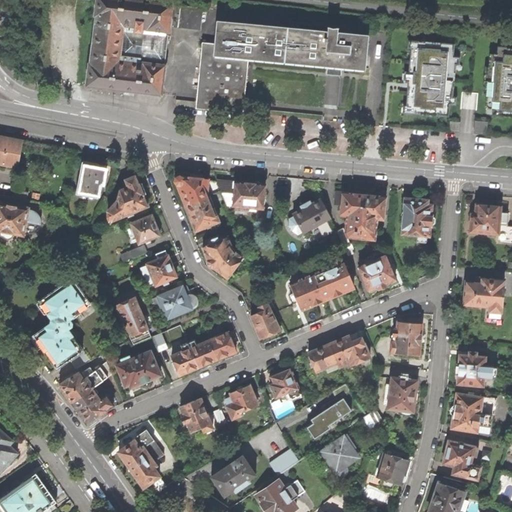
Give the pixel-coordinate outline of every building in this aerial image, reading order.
[(90,63),(88,84),(128,90),(162,94),(166,62),(169,36),(170,27),(200,29),(202,7),(172,4),(141,0),(97,0),(96,15),(97,15),(92,64),(90,63)] [(202,42),(196,107),(221,110),(244,112),(249,57),(328,65),(328,74),(342,75),(343,66),(366,68),(369,33),(341,30),(341,26),(330,25),(330,30),(218,20),(216,43),(202,42)] [(454,46),(407,42),(406,50),(409,50),(408,72),(402,71),(401,83),(406,84),(406,85),(404,106),(400,105),(399,117),(449,121),(450,108),(456,109),(457,97),(452,96),(454,67),(458,67),(459,58),(453,58),(454,46)] [(511,49),(497,49),(497,56),(489,55),(488,69),(484,69),(482,97),(486,97),(485,110),(491,110),(491,119),(511,120),(511,49)] [(478,120),(477,132),(489,133),(490,120),(478,120)] [(0,164),(18,167),(24,139),(0,134),(0,164)] [(94,163),(83,161),(77,194),(99,198),(102,183),(105,183),(108,166),(94,163)] [(129,187),(121,190),(118,200),(109,210),(112,220),(148,205),(144,194),(146,193),(143,186),(142,182),(139,183),(136,175),(126,179),(129,187)] [(222,191),(218,181),(209,180),(209,178),(202,178),(202,176),(195,176),(191,176),(191,177),(182,176),(181,175),(179,175),(177,177),(176,181),(178,183),(179,186),(187,205),(210,196),(222,191)] [(228,205),(264,207),(266,184),(250,183),(218,181),(222,191),(228,205)] [(13,197),(28,199),(29,193),(14,190),(13,197)] [(346,233),(347,235),(361,237),(365,193),(350,191),(335,190),(334,203),(341,203),(340,214),(347,215),(346,233)] [(365,193),(361,237),(376,238),(378,218),(385,218),(386,194),(376,194),(365,193)] [(220,222),(210,196),(187,205),(191,217),(196,230),(220,222)] [(428,199),(405,197),(403,232),(418,234),(418,240),(427,241),(427,235),(430,235),(431,225),(432,225),(434,224),(435,222),(436,220),(436,218),(435,216),(432,215),(433,204),(428,204),(428,199)] [(295,214),(304,232),(332,217),(322,199),(313,204),(311,201),(305,204),(302,206),(304,209),(295,214)] [(23,239),(26,239),(27,232),(31,233),(31,232),(35,231),(38,230),(41,226),(42,222),(42,218),(40,214),(36,211),(32,209),(29,209),(29,207),(0,201),(0,230),(1,236),(3,239),(7,239),(11,239),(13,237),(23,239)] [(471,230),(500,232),(500,224),(508,224),(509,212),(501,212),(501,205),(490,204),(477,203),(476,212),(472,212),(471,230)] [(68,208),(53,205),(50,219),(71,224),(68,208)] [(152,215),(131,223),(132,226),(129,227),(135,242),(138,241),(139,244),(160,236),(157,227),(152,215)] [(511,224),(508,224),(500,224),(500,232),(499,238),(511,238),(511,224)] [(343,243),(338,231),(335,225),(321,231),(330,249),(343,243)] [(338,231),(343,243),(352,243),(351,241),(350,242),(347,235),(346,233),(344,228),(338,231)] [(218,236),(211,239),(212,243),(204,247),(208,259),(209,263),(209,264),(210,266),(215,267),(228,277),(243,257),(236,251),(231,245),(228,236),(223,239),(221,236),(219,237),(218,236)] [(352,249),(354,249),(352,243),(343,243),(348,255),(354,253),(352,249)] [(147,252),(144,245),(120,254),(124,262),(147,252)] [(375,259),(359,266),(370,290),(378,287),(379,289),(384,287),(388,285),(387,283),(396,279),(384,249),(373,254),(375,259)] [(165,250),(156,254),(158,259),(147,263),(157,285),(164,282),(165,285),(169,284),(168,280),(177,276),(173,266),(169,255),(167,256),(165,250)] [(333,264),(313,272),(325,299),(335,295),(335,296),(337,297),(340,296),(342,295),(343,294),(343,292),(354,287),(340,256),(331,259),(333,264)] [(298,299),(302,309),(314,304),(316,305),(319,304),(322,303),(323,300),(325,299),(313,272),(291,282),(295,291),(291,293),(294,301),(298,299)] [(486,305),(485,321),(502,322),(505,279),(475,276),(475,280),(466,280),(465,293),(465,303),(486,305)] [(47,351),(58,368),(71,359),(77,368),(126,343),(95,300),(91,303),(73,278),(40,300),(54,322),(36,334),(47,351)] [(188,289),(186,284),(153,298),(158,309),(164,307),(169,318),(196,307),(199,304),(199,300),(197,297),(194,295),(190,294),(188,289)] [(131,336),(134,344),(152,337),(143,317),(135,297),(116,304),(132,334),(131,336)] [(252,315),(262,338),(264,337),(265,338),(267,338),(271,336),(271,334),(274,333),(282,330),(272,307),(275,306),(273,300),(259,306),(261,311),(252,315)] [(405,322),(398,321),(397,328),(394,328),(393,335),(397,335),(396,352),(421,354),(423,323),(405,322)] [(182,325),(154,336),(160,351),(168,347),(167,343),(185,335),(182,325)] [(229,354),(237,350),(229,332),(224,333),(221,326),(207,332),(210,339),(218,358),(229,354)] [(340,339),(330,343),(339,366),(351,361),(352,364),(370,356),(362,336),(352,340),(350,335),(340,339)] [(209,362),(218,358),(210,339),(198,344),(195,339),(189,342),(199,367),(209,362)] [(189,371),(199,367),(189,342),(182,345),(184,350),(172,355),(180,375),(189,371)] [(309,352),(318,375),(339,366),(330,343),(319,347),(309,352)] [(151,379),(162,375),(151,350),(132,358),(130,354),(122,358),(124,362),(118,364),(127,386),(130,384),(131,387),(142,383),(143,385),(146,387),(149,386),(151,385),(152,382),(151,379)] [(459,374),(458,382),(483,385),(484,376),(492,377),(493,366),(485,365),(485,356),(477,355),(477,352),(470,351),(469,354),(460,354),(460,362),(457,362),(456,368),(456,373),(459,374)] [(103,413),(117,402),(110,392),(101,398),(93,388),(112,374),(108,363),(95,372),(91,367),(83,372),(88,378),(86,380),(80,373),(72,379),(70,379),(61,385),(67,394),(88,424),(103,413)] [(273,382),(270,383),(275,396),(288,392),(290,398),(301,393),(297,384),(298,383),(298,382),(298,380),(296,379),(290,368),(280,372),(275,374),(275,372),(269,374),(271,379),(272,378),(273,382)] [(417,390),(418,380),(394,377),(389,408),(402,409),(402,410),(404,412),(411,413),(414,411),(414,410),(415,402),(419,400),(419,395),(419,393),(417,390)] [(331,427),(329,425),(352,410),(342,395),(351,390),(346,383),(332,391),(336,398),(328,402),(331,406),(319,414),(311,419),(313,423),(307,427),(311,432),(315,438),(331,427)] [(227,405),(233,418),(242,414),(241,410),(258,403),(251,384),(244,387),(243,385),(241,385),(239,386),(238,387),(238,389),(228,394),(229,397),(226,398),(229,404),(227,405)] [(454,415),(453,427),(478,431),(480,423),(491,425),(493,414),(495,414),(497,397),(484,395),(483,397),(457,393),(456,404),(454,404),(452,405),(451,408),(451,410),(452,413),(454,415)] [(188,421),(192,431),(194,430),(203,426),(205,430),(213,427),(201,397),(192,401),(181,405),(185,414),(181,416),(184,423),(188,421)] [(214,411),(219,425),(227,421),(222,408),(214,411)] [(377,425),(384,421),(377,408),(370,413),(377,425)] [(206,433),(205,430),(203,426),(194,430),(197,437),(206,433)] [(0,471),(18,453),(9,445),(13,441),(6,435),(0,429),(0,471)] [(160,491),(167,486),(154,467),(156,465),(154,461),(164,454),(146,429),(132,439),(134,441),(118,453),(126,464),(125,465),(125,466),(126,467),(127,468),(128,468),(130,470),(132,472),(133,472),(144,486),(152,480),(160,491)] [(319,447),(336,472),(339,470),(340,471),(340,472),(342,475),(344,475),(346,474),(348,471),(348,468),(346,465),(350,463),(358,456),(353,448),(355,447),(347,434),(345,435),(342,431),(319,447)] [(456,464),(454,472),(479,478),(482,467),(471,464),(473,455),(477,456),(480,446),(450,439),(447,450),(445,462),(456,464)] [(269,463),(277,475),(299,460),(291,447),(269,463)] [(408,458),(408,454),(389,450),(388,453),(385,453),(378,476),(384,478),(381,486),(395,490),(397,481),(403,483),(404,481),(405,480),(407,476),(406,475),(407,472),(408,468),(409,469),(411,463),(410,462),(410,459),(408,458)] [(234,489),(236,491),(250,482),(248,479),(256,474),(243,454),(211,476),(218,485),(221,483),(228,493),(234,489)] [(116,468),(119,466),(114,459),(113,457),(111,459),(110,460),(116,468)] [(44,495),(51,505),(56,501),(45,485),(35,472),(32,474),(46,493),(44,495)] [(40,511),(51,505),(44,495),(46,493),(32,474),(2,496),(14,511),(40,511)] [(288,511),(297,507),(292,499),(306,491),(299,479),(285,488),(279,480),(258,494),(263,502),(259,505),(262,510),(263,511),(288,511)] [(433,504),(429,511),(465,511),(466,511),(460,509),(466,490),(442,481),(433,504)] [(221,490),(224,496),(228,493),(221,483),(218,485),(221,490)] [(92,487),(88,489),(93,496),(94,498),(96,496),(98,495),(92,487)] [(0,511),(14,511),(2,496),(0,497),(0,511)]
